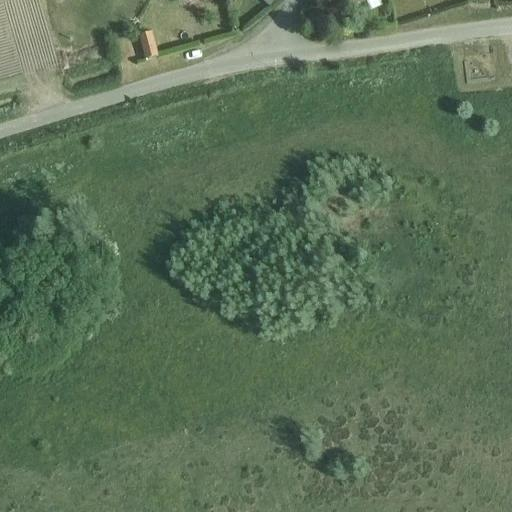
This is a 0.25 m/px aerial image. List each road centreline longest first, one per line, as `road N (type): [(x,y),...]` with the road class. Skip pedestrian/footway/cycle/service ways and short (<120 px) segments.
road 1 (residential): [(244,64),(511,30)]
road 2 (unclassified): [(0,133),(135,91)]
